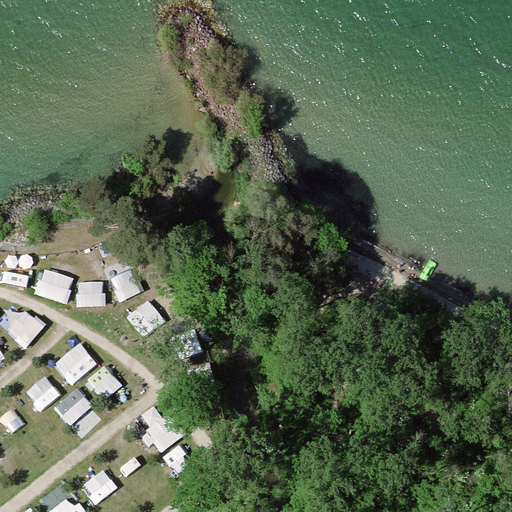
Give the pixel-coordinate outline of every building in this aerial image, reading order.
[(121,296),(141,292),(136,268),(116,272),(121,296)] [(46,272),(43,297),(75,301),(78,275),(46,272)] [(98,302),(102,283),(87,281),(83,300),(98,302)] [(152,296),(128,310),(143,335),(167,321),(152,296)] [(29,307),(11,330),(30,345),(48,323),(29,307)] [(92,379),(109,395),(126,378),(109,362),(92,379)] [(48,371),(29,388),(45,406),(64,389),(48,371)] [(58,403),(84,434),(106,417),(80,385),(58,403)] [(0,395),(0,417),(16,434),(32,418),(5,390),(0,395)] [(165,416),(145,435),(161,453),(182,434),(165,416)] [(174,477),(200,459),(187,441),(161,459),(174,477)] [(0,455),(0,458),(14,473),(30,458),(14,442),(0,455)] [(107,465),(87,480),(102,499),(121,484),(107,465)] [(84,511),(85,511),(62,481),(44,495),(56,511),(84,511)]
